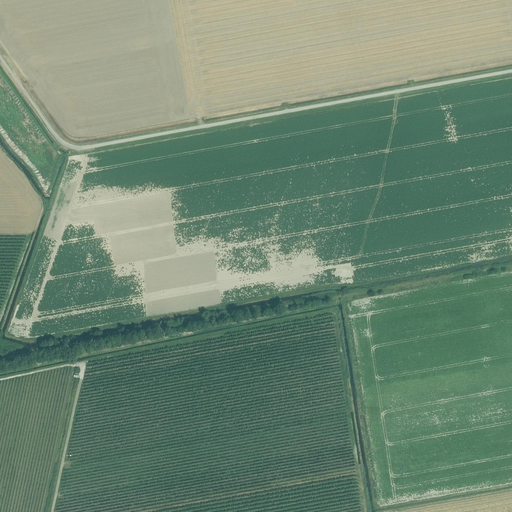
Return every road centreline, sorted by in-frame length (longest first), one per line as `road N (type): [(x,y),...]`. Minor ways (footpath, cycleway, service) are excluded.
road 1 (unclassified): [(0,57),(61,142),(75,148),(511,71)]
road 2 (track): [(84,365),(52,511)]
